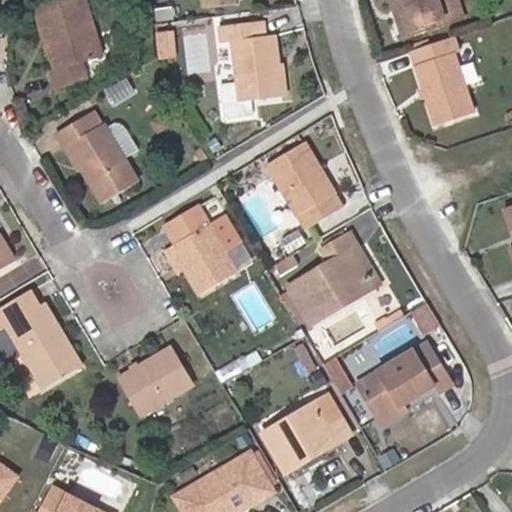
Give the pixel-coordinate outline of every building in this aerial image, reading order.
[(55,70),(60,89),(89,80),(83,61),(105,55),(87,0),(53,0),(44,3),(56,39),(46,42),(51,58),(55,70)] [(397,0),(399,4),(409,34),(464,16),(458,0),(447,0),(441,2),(440,1),(439,0),(397,0)] [(56,39),(44,3),(35,5),(46,42),(56,39)] [(405,36),(409,34),(399,4),(395,6),(405,36)] [(282,96),(278,64),(274,34),(265,35),(264,35),(263,22),(219,26),(220,45),(231,44),(238,101),(282,96)] [(456,36),(412,51),(426,92),(428,98),(439,127),(477,114),(457,53),(461,52),(456,36)] [(48,59),(51,58),(46,42),(43,43),(48,59)] [(282,63),(278,64),(282,96),(287,96),(282,63)] [(56,90),(60,89),(55,70),(51,71),(56,90)] [(73,145),(85,168),(104,202),(140,182),(126,158),(142,149),(128,126),(127,124),(123,123),(119,122),(116,123),(112,124),(107,127),(106,124),(100,128),(91,113),(58,133),(68,149),(73,145)] [(307,143),(269,165),(283,189),(300,217),(309,232),(347,208),(307,143)] [(81,170),(85,168),(73,145),(68,149),(81,170)] [(295,220),(300,217),(283,189),(278,191),(295,220)] [(212,217),(226,211),(219,195),(206,201),(212,217)] [(171,246),(185,269),(201,295),(202,295),(240,272),(201,205),(167,225),(177,242),(177,243),(171,246)] [(322,243),(325,249),(346,236),(344,230),(322,243)] [(313,320),(342,303),(339,298),(374,278),(354,245),(359,242),(353,231),(346,236),(325,249),(321,252),(326,262),(291,283),(313,320)] [(5,239),(0,241),(0,242),(13,267),(19,263),(5,239)] [(0,274),(13,267),(0,242),(0,274)] [(339,298),(342,303),(381,280),(359,242),(354,245),(374,278),(339,298)] [(201,295),(185,269),(181,272),(196,298),(201,295)] [(48,388),(86,366),(48,302),(42,306),(31,287),(0,305),(0,325),(2,330),(10,325),(48,388)] [(431,325),(440,321),(429,303),(429,302),(409,314),(413,322),(425,317),(431,325)] [(380,417),(405,403),(435,386),(438,393),(453,383),(433,345),(423,352),(419,346),(416,348),(359,383),(380,417)] [(142,364),(135,369),(121,377),(143,415),(195,383),(173,346),(142,364)] [(132,365),(135,369),(142,364),(140,360),(132,365)] [(409,410),(405,403),(380,417),(385,426),(409,410)] [(316,459),(340,445),(332,431),(317,405),(266,436),(289,474),(307,464),(303,460),(313,454),(316,459)] [(332,431),(340,445),(356,435),(348,422),(332,431)] [(254,511),(278,498),(256,457),(180,500),(186,511),(254,511)] [(0,511),(23,481),(0,464),(0,511)] [(43,511),(108,511),(58,485),(43,511)]
